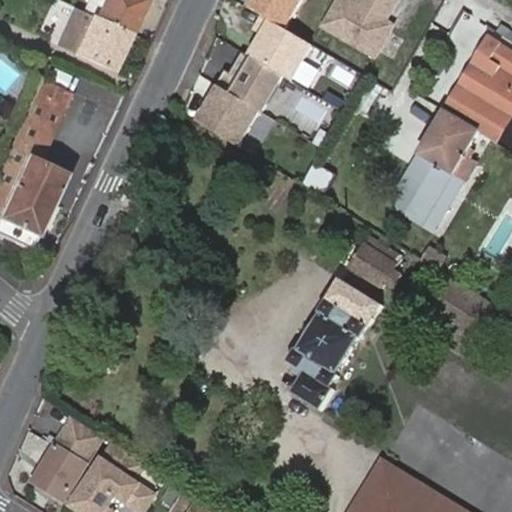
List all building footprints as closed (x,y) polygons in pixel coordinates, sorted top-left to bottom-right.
[(103,0),(95,19),(130,35),(146,0),(103,0)] [(400,0),(362,0),(358,7),(345,0),(342,0),(325,30),(376,60),(395,29),(386,24),(400,0)] [(95,19),(77,10),(60,47),(112,72),(130,35),(95,19)] [(314,48),(265,19),(256,33),(264,38),(252,59),(285,79),(293,83),(314,48)] [(511,53),(489,40),(421,157),(467,184),(479,164),(474,161),(478,155),(473,152),(497,111),(505,116),(511,104),(511,53)] [(252,59),(244,55),(232,75),(227,73),(218,87),(221,89),(261,113),(263,114),(285,79),(252,59)] [(41,84),(17,137),(19,138),(0,180),(0,238),(30,252),(64,175),(40,164),(71,97),(41,84)] [(379,113),(382,86),(362,84),(359,111),(379,113)] [(221,89),(199,124),(239,149),(261,113),(221,89)] [(302,93),(294,106),(301,110),(294,123),(312,135),(329,109),(302,93)] [(394,205),(430,226),(457,178),(421,157),(394,205)] [(304,183),(324,195),(336,174),(315,163),(304,183)] [(400,269),(362,245),(347,270),(385,293),(400,269)] [(450,259),(431,249),(424,261),(443,272),(450,259)] [(491,306),(451,281),(421,330),(461,354),(491,306)] [(383,308),(341,282),(320,314),(323,316),(300,352),(297,351),(288,365),(305,375),(293,395),(321,413),(335,392),(332,391),(340,379),(337,377),(360,342),(361,342),(383,308)] [(72,339),(65,354),(117,378),(124,362),(72,339)] [(34,484),(65,503),(106,441),(75,421),(34,484)] [(145,511),(155,498),(135,484),(146,468),(115,447),(74,509),(78,511),(107,511),(118,497),(138,511),(145,511)] [(466,511),(388,463),(380,476),(437,511),(466,511)] [(437,511),(380,476),(357,511),(437,511)]
